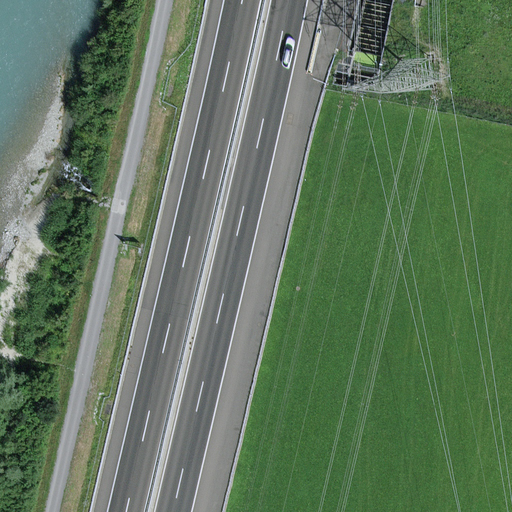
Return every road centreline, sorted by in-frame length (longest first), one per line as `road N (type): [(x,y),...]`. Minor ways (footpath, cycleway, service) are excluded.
road 1 (motorway): [(241,0),(125,511)]
road 2 (motorway): [(176,511),(289,0)]
road 3 (track): [(163,0),(52,511)]
